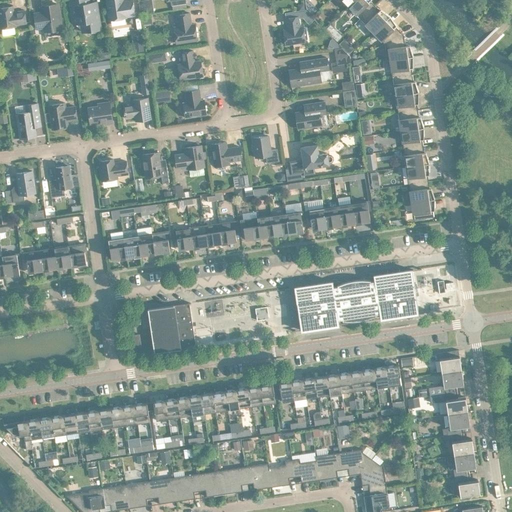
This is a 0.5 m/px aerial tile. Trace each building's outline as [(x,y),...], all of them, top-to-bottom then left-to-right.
[(85,28),(86,29),(100,27),(98,9),(90,10),(89,1),(88,1),(87,0),(69,0),(71,4),(73,4),(74,11),(72,11),(73,21),(85,20),(87,28),(85,28)] [(106,0),(109,18),(126,15),(126,14),(135,13),(132,0),(106,0)] [(310,0),(305,0),(306,7),(311,12),(317,7),(310,0)] [(352,0),(348,4),(360,17),(375,3),(371,0),(352,0)] [(44,25),(44,28),(61,26),(57,2),(41,4),(42,10),(35,11),(37,26),(44,25)] [(360,17),(373,30),(388,15),(383,9),(382,11),(375,3),(360,17)] [(15,22),(26,21),(24,8),(17,9),(17,10),(13,11),(12,4),(0,5),(0,24),(0,26),(15,24),(15,22)] [(190,22),(189,18),(190,18),(189,11),(176,13),(178,24),(174,25),(176,41),(197,38),(195,22),(190,22)] [(149,13),(141,14),(142,22),(143,22),(143,24),(150,23),(150,21),(149,13)] [(305,40),(304,33),(306,32),(305,27),(303,26),(303,25),(299,25),(298,14),(285,16),(287,23),(288,23),(288,27),(283,27),(285,43),(305,40)] [(373,30),(385,42),(403,32),(389,15),(388,15),(373,30)] [(330,22),(325,27),(337,39),(342,34),(330,22)] [(388,45),(390,57),(411,54),(410,47),(408,47),(408,43),(405,44),(403,32),(385,42),(388,45)] [(142,37),(132,39),(134,50),(144,49),(142,37)] [(350,61),(349,53),(342,46),(334,47),(337,63),(350,61)] [(176,67),(177,73),(178,74),(180,74),(180,78),(203,74),(200,58),(193,59),(193,56),(194,56),(193,48),(180,50),(182,61),(178,62),(178,65),(177,66),(176,67)] [(390,57),(392,75),(412,72),(411,62),(412,62),(411,54),(390,57)] [(302,65),(301,66),(289,68),(291,84),(330,78),(327,55),(303,59),(303,64),(302,65)] [(109,58),(96,60),(97,67),(110,65),(109,58)] [(35,70),(22,72),(23,79),(36,77),(35,70)] [(392,75),(395,93),(416,90),(415,82),(414,83),(412,72),(392,75)] [(183,100),(185,115),(206,112),(204,97),(199,98),(199,95),(200,95),(199,87),(185,89),(186,100),(183,100)] [(343,89),(345,105),(357,103),(354,87),(343,89)] [(395,93),(398,111),(417,108),(416,98),(418,97),(416,90),(395,93)] [(125,116),(135,114),(135,119),(150,116),(147,95),(132,98),(133,102),(123,103),(125,116)] [(298,126),(327,122),(324,99),(307,102),(307,107),(306,107),(305,109),(295,110),(298,126)] [(67,118),(77,117),(75,104),(65,105),(64,100),(48,103),(52,127),(68,125),(67,118)] [(88,105),(90,121),(100,120),(101,120),(101,119),(104,119),(105,121),(112,120),(109,100),(102,101),(102,103),(99,104),(98,103),(98,104),(88,105)] [(16,111),(20,136),(36,134),(34,124),(35,122),(35,121),(41,120),(38,101),(25,103),(26,110),(16,111)] [(398,111),(400,129),(422,126),(421,118),(419,118),(417,108),(398,111)] [(400,129),(403,146),(423,144),(421,133),(423,133),(422,126),(400,129)] [(253,136),(254,142),(252,143),(253,148),(255,149),(256,155),(265,154),(266,161),(279,159),(277,147),(270,148),(268,133),(253,136)] [(372,134),(362,136),(363,143),(373,141),(372,134)] [(211,142),(214,164),(218,163),(218,166),(220,167),(224,166),(226,164),(225,162),(229,162),(229,159),(241,157),(239,144),(230,146),(231,147),(227,147),(226,140),(211,142)] [(330,160),(332,159),(333,157),(332,155),(331,153),(329,153),(327,153),(327,151),(318,152),(317,142),(301,145),(303,158),(289,160),(291,171),(291,172),(303,170),(303,172),(314,171),(313,165),(320,164),(328,162),(328,160),(330,160)] [(177,166),(188,164),(188,166),(204,164),(201,143),(185,146),(186,151),(175,152),(177,166)] [(403,146),(406,164),(427,161),(426,154),(424,154),(423,144),(403,146)] [(161,173),(162,181),(169,180),(166,164),(160,164),(158,150),(142,152),(146,175),(161,173)] [(101,167),(100,168),(101,178),(116,176),(115,173),(128,172),(126,159),(113,160),(113,157),(100,158),(101,167)] [(406,164),(408,182),(428,179),(426,169),(428,169),(427,161),(406,164)] [(55,165),(57,177),(49,178),(51,195),(64,193),(63,185),(71,184),(68,163),(55,165)] [(16,171),(18,186),(11,187),(13,200),(24,198),(23,192),(35,190),(32,169),(16,171)] [(291,171),(286,172),(287,179),(304,176),(303,172),(303,170),(291,172),(291,171)] [(247,172),(239,173),(240,185),(250,184),(250,182),(249,182),(247,172)] [(408,182),(411,200),(432,197),(431,189),(430,189),(428,179),(408,182)] [(182,182),(174,184),(176,196),(180,195),(184,195),(182,182)] [(11,187),(4,188),(6,201),(13,200),(11,187)] [(109,194),(101,195),(102,204),(110,202),(109,194)] [(432,197),(411,200),(414,218),(433,215),(432,204),(433,204),(433,198),(432,197)] [(368,199),(352,202),(355,219),(359,218),(360,221),(370,219),(368,207),(369,207),(368,199)] [(352,202),(338,204),(341,221),(345,221),(345,223),(355,221),(355,219),(352,202)] [(338,204),(324,206),(326,223),(331,223),(331,225),(341,224),(341,221),(338,204)] [(54,205),(45,207),(46,215),(55,214),(54,205)] [(326,223),(324,206),(307,208),(309,216),(310,216),(311,226),(316,225),(317,227),(327,226),(326,223)] [(43,207),(28,209),(29,218),(44,215),(43,207)] [(301,209),(285,212),(288,229),(288,232),(298,230),(298,228),(303,227),(301,217),(303,217),(301,209)] [(285,212),(271,214),(274,231),(273,231),(274,234),(284,232),(283,230),(288,229),(285,212)] [(271,214),(257,216),(259,233),(259,236),(269,234),(269,232),(273,231),(274,231),(271,214)] [(259,233),(257,216),(241,218),(242,226),(243,226),(245,238),(255,236),(255,234),(259,233)] [(235,219),(219,221),(221,239),(222,239),(226,238),(226,241),(236,239),(235,227),(236,227),(235,219)] [(219,221),(204,224),(207,241),(211,240),(212,243),(222,241),(222,239),(221,239),(219,221)] [(204,224),(190,226),(192,243),(193,243),(197,243),(197,245),(208,243),(207,241),(204,224)] [(192,243),(190,226),(174,228),(175,236),(176,236),(178,245),(183,245),(183,247),(193,246),(193,243),(192,243)] [(168,229),(152,231),(154,249),(154,251),(165,250),(164,247),(169,247),(168,237),(169,237),(168,229)] [(152,231),(137,234),(140,251),(140,253),(150,252),(150,250),(154,249),(152,231)] [(137,234),(123,236),(126,253),(125,253),(126,256),(136,254),(135,252),(140,251),(137,234)] [(126,253),(123,236),(107,238),(108,246),(110,246),(111,258),(121,256),(121,254),(125,253),(126,253)] [(84,242),(68,244),(71,261),(76,261),(76,263),(86,262),(84,250),(86,249),(84,242)] [(68,244),(54,246),(57,264),(61,263),(62,265),(72,264),(71,261),(68,244)] [(54,246),(40,248),(42,266),(43,266),(47,265),(47,267),(57,266),(57,264),(54,246)] [(42,266),(40,248),(24,251),(25,259),(26,258),(28,268),(33,267),(33,270),(43,268),(43,266),(42,266)] [(18,252),(2,254),(4,271),(4,274),(14,272),(14,270),(19,269),(18,260),(19,260),(18,252)] [(380,316),(419,310),(419,309),(418,309),(412,269),(413,268),(412,267),(373,273),(373,274),(374,274),(374,278),(370,279),(370,278),(361,277),(353,278),(345,279),(337,282),(337,284),(333,284),(332,280),(333,280),(332,279),(293,285),(293,286),(294,286),(300,327),(299,327),(300,328),(339,322),(338,321),(338,317),(342,317),(342,318),(351,318),(359,318),(367,316),(375,313),(375,312),(379,311),(380,315),(380,316)] [(147,307),(154,350),(196,344),(189,300),(147,307)] [(439,357),(441,370),(461,367),(459,353),(453,354),(452,349),(436,351),(436,357),(439,357)] [(412,356),(400,357),(401,364),(413,362),(412,356)] [(398,363),(386,364),(389,383),(401,381),(398,363)] [(386,364),(374,366),(377,385),(389,383),(386,364)] [(374,366),(362,368),(365,387),(377,385),(374,366)] [(441,385),(442,391),(454,390),(453,383),(463,382),(461,367),(441,370),(443,384),(441,385)] [(362,368),(350,370),(353,388),(365,387),(362,368)] [(350,370),(338,371),(341,390),(353,388),(350,370)] [(338,371),(327,373),(329,392),(341,390),(338,371)] [(327,373),(315,375),(317,394),(329,392),(327,373)] [(315,375),(303,377),(306,395),(317,394),(315,375)] [(408,375),(403,376),(405,385),(411,384),(410,375),(408,375)] [(303,377),(291,379),(294,397),(306,395),(303,377)] [(294,397),(291,379),(275,381),(276,389),(280,389),(282,399),(294,397)] [(272,381),(260,383),(263,402),(275,400),(272,381)] [(260,383),(248,385),(251,404),(263,402),(260,383)] [(248,385),(236,387),(239,405),(251,404),(248,385)] [(236,387),(224,388),(227,407),(239,405),(236,387)] [(224,388),(213,390),(215,409),(227,407),(224,388)] [(213,390),(201,392),(203,411),(215,409),(213,390)] [(445,398),(447,412),(467,409),(465,395),(455,396),(454,390),(442,391),(443,398),(445,398)] [(201,392),(189,394),(192,412),(203,411),(201,392)] [(189,394),(177,396),(180,414),(192,412),(189,394)] [(418,395),(406,397),(408,406),(419,404),(418,395)] [(177,396),(165,397),(168,416),(180,414),(177,396)] [(168,416),(165,397),(149,400),(151,408),(154,407),(156,418),(168,416)] [(146,400),(134,402),(137,421),(149,419),(146,400)] [(134,402),(122,404),(125,422),(137,421),(134,402)] [(122,404),(110,405),(113,424),(125,422),(122,404)] [(110,405),(99,407),(101,426),(113,424),(110,405)] [(99,407),(87,409),(90,428),(101,426),(99,407)] [(75,411),(78,430),(90,428),(87,409),(75,411)] [(315,410),(313,412),(314,418),(321,417),(320,409),(315,410)] [(447,426),(448,433),(461,431),(460,424),(469,423),(467,409),(447,412),(449,426),(447,426)] [(75,411),(63,413),(66,431),(78,430),(75,411)] [(63,413),(51,414),(54,433),(66,431),(63,413)] [(51,414),(39,416),(42,435),(54,433),(51,414)] [(39,416),(27,418),(30,437),(42,435),(39,416)] [(30,437),(27,418),(3,422),(14,433),(23,432),(26,447),(32,446),(30,437)] [(347,422),(337,424),(338,432),(348,431),(347,422)] [(318,426),(312,427),(313,435),(320,434),(318,426)] [(451,439),(454,453),(473,450),(471,436),(462,438),(461,431),(448,433),(449,440),(451,439)] [(252,437),(242,439),(243,445),(253,444),(252,437)] [(191,446),(183,447),(184,455),(193,454),(191,446)] [(362,447),(339,450),(341,464),(347,464),(348,473),(360,471),(371,456),(362,450),(362,447),(363,447),(362,447)] [(315,454),(315,458),(316,458),(319,478),(337,475),(336,465),(341,464),(339,450),(315,454)] [(453,467),(454,474),(467,472),(466,466),(476,464),(473,450),(454,453),(456,467),(453,467)] [(144,452),(136,454),(137,461),(145,460),(144,452)] [(299,456),(292,457),(294,471),(299,471),(301,480),(319,478),(316,458),(315,458),(299,460),(299,456)] [(380,462),(371,456),(360,471),(361,483),(371,481),(372,487),(386,485),(382,461),(382,462),(380,462)] [(285,462),(269,465),(268,465),(271,485),(290,482),(288,472),(294,471),(292,457),(284,458),(285,462)] [(109,458),(99,460),(100,467),(110,466),(109,458)] [(268,461),(244,464),(246,479),(252,478),(253,487),(271,485),(268,465),(269,465),(268,461)] [(244,464),(220,468),(224,492),(242,489),(241,479),(246,479),(244,464)] [(220,468),(197,471),(199,486),(204,485),(206,494),(224,492),(220,468)] [(197,471),(173,475),(176,499),(195,496),(193,486),(199,486),(197,471)] [(467,472),(454,474),(455,481),(458,481),(460,495),(480,492),(477,477),(468,479),(467,472)] [(173,475),(149,479),(151,493),(157,492),(158,501),(176,499),(173,475)] [(149,479),(125,482),(129,506),(147,503),(146,494),(151,493),(149,479)] [(125,482),(102,486),(104,500),(109,499),(111,509),(129,506),(125,482)] [(389,505),(386,485),(372,487),(373,493),(363,494),(365,509),(389,505)] [(104,500),(102,486),(88,488),(88,490),(66,493),(84,511),(87,511),(100,510),(98,501),(104,500)] [(427,488),(421,489),(422,501),(429,500),(427,488)]
